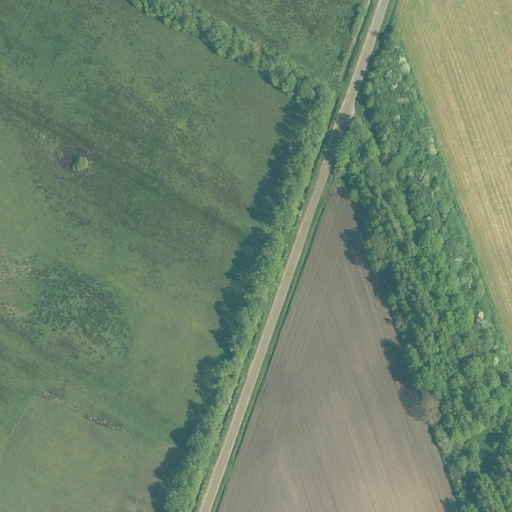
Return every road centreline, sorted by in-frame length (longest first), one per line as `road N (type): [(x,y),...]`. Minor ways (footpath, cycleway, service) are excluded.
road 1 (unclassified): [(204,511),(384,0)]
road 2 (track): [(345,113),(366,136),(511,441)]
